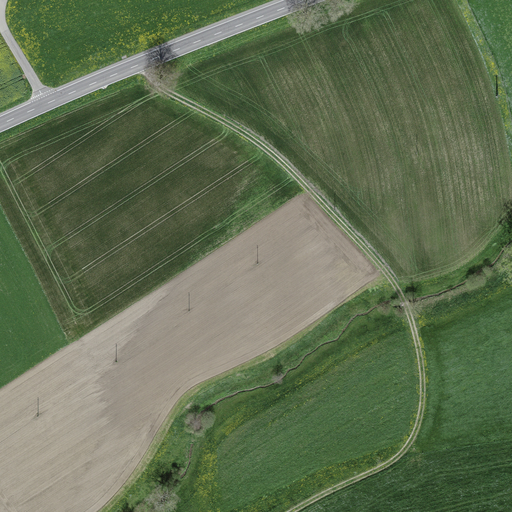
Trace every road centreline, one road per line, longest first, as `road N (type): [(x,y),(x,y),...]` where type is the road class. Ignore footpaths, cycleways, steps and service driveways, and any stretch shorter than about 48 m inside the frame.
road 1 (track): [(291,511),(386,464),(409,442),(423,396),(412,324),(380,265),(282,162),(165,90),(141,63)]
road 2 (tertiary): [(306,0),(46,103)]
